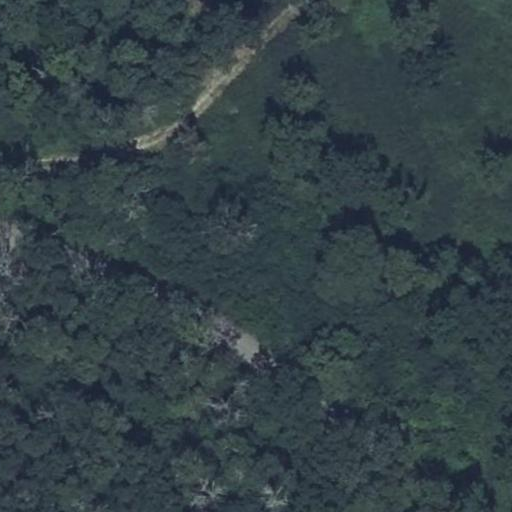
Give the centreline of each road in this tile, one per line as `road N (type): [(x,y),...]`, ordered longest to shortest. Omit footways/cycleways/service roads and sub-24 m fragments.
road 1 (tertiary): [(0,226),(246,346),(468,511)]
road 2 (track): [(0,161),(102,163),(168,142),(300,0)]
